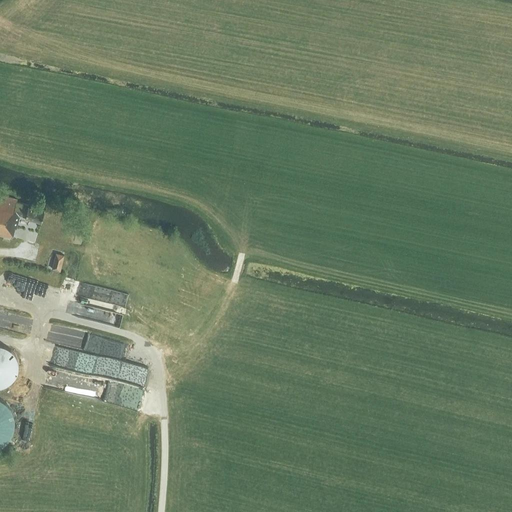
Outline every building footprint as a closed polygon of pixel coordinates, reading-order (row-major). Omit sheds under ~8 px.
[(41,222),(44,210),(16,203),(17,200),(0,195),(0,235),(12,238),(15,227),(16,228),(19,215),(25,217),(25,218),(41,222)] [(76,301),(73,313),(121,325),(125,310),(129,292),(76,279),(71,299),(76,301)] [(150,368),(150,366),(88,351),(87,332),(52,323),(48,338),(66,342),(66,351),(73,351),(81,352),(78,365),(92,368),(79,369),(51,362),(46,383),(99,396),(101,389),(107,388),(112,390),(118,389),(117,392),(118,398),(102,399),(140,409),(150,368)] [(0,386),(0,387),(3,386),(4,386),(6,385),(9,383),(11,382),(12,381),(14,379),(15,377),(16,375),(17,374),(18,371),(18,368),(18,365),(18,362),(18,360),(17,359),(16,357),(16,355),(14,353),(12,350),(9,348),(7,347),(5,346),(4,346),(1,345),(0,344),(0,386)] [(0,446),(0,447),(2,446),(3,445),(5,443),(6,442),(7,441),(9,439),(10,438),(11,436),(12,434),(13,432),(14,430),(14,428),(14,426),(14,425),(15,424),(15,422),(15,420),(14,419),(14,417),(14,415),(13,413),(13,412),(12,410),(11,409),(10,407),(9,405),(8,404),(7,403),(6,403),(5,401),(3,400),(2,399),(0,398),(0,446)]
